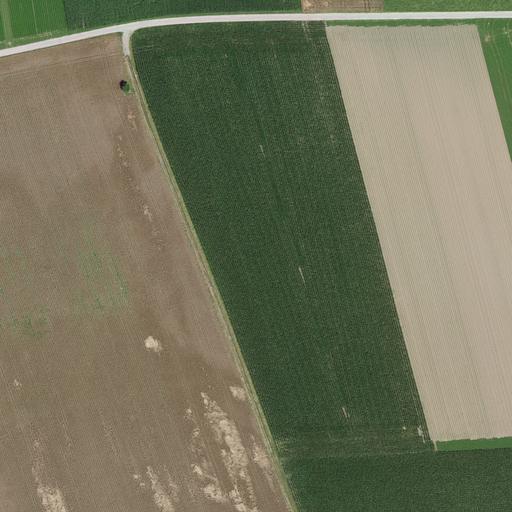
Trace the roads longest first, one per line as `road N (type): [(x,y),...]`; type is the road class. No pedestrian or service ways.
road 1 (track): [(129,27),(124,43),(137,94),(293,511)]
road 2 (residential): [(0,54),(177,22),(511,16)]
